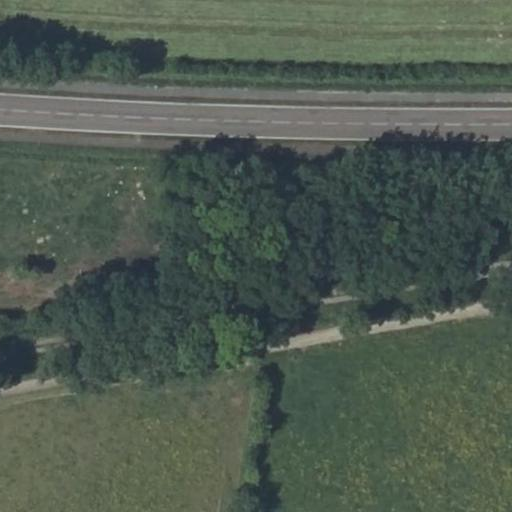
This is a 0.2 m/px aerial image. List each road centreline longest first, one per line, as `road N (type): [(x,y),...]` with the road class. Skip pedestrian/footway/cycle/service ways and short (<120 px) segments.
road 1 (track): [(0,355),(511,268)]
road 2 (track): [(511,311),(0,391)]
road 3 (tertiary): [(0,108),(511,123)]
